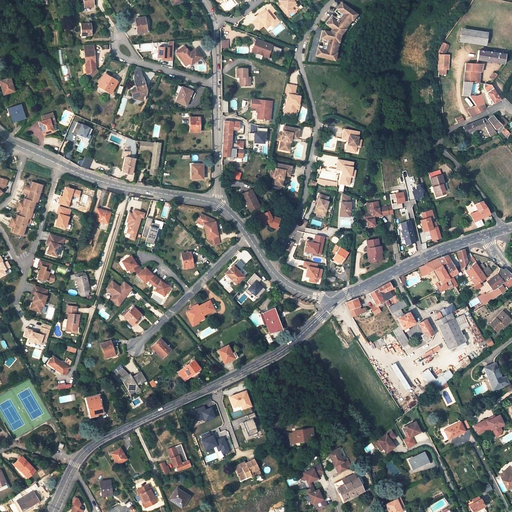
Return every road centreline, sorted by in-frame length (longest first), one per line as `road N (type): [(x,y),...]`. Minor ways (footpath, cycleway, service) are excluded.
road 1 (unclassified): [(71,469),(98,441),(278,354),(331,303)]
road 2 (residential): [(271,271),(301,202),(316,123),(299,41),(331,0)]
road 3 (residential): [(502,229),(439,143),(468,120),(505,104),(511,111)]
road 4 (unclassified): [(331,303),(426,253),(487,234)]
road 5 (track): [(127,188),(80,348)]
road 6 (residential): [(131,350),(248,235)]
road 7 (unclassified): [(59,165),(127,188),(217,203)]
